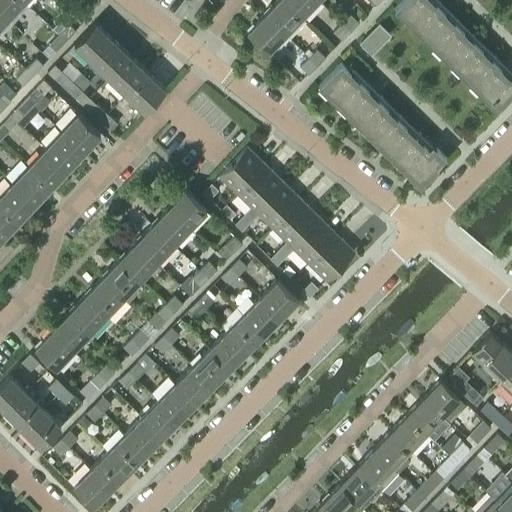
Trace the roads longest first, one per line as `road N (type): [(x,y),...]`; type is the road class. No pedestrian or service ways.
road 1 (residential): [(147,511),(426,229)]
road 2 (residential): [(0,341),(76,270),(78,201),(212,66)]
road 3 (residential): [(284,511),(500,288)]
road 4 (residential): [(426,229),(212,66)]
road 5 (residential): [(426,229),(511,133)]
